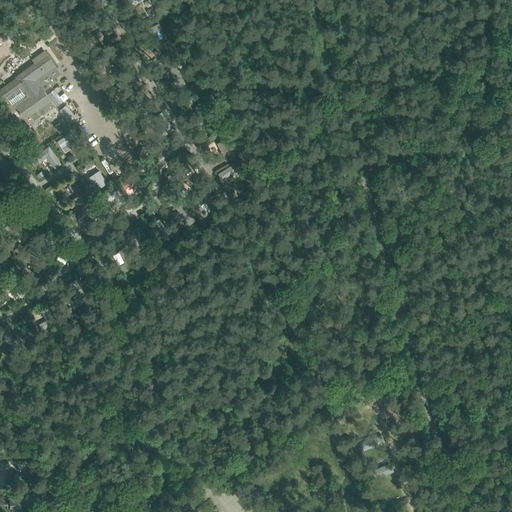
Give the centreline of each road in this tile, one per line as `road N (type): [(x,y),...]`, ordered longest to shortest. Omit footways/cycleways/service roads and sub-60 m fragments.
road 1 (unclassified): [(409,336),(314,0)]
road 2 (unclassified): [(176,511),(409,336)]
road 3 (unclassified): [(456,511),(409,336)]
